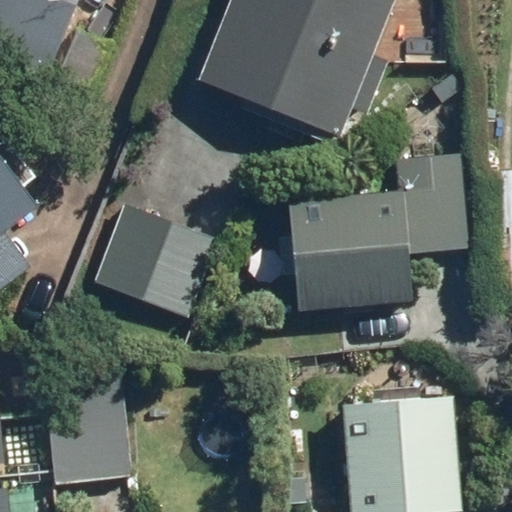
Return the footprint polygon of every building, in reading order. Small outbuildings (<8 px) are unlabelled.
[(0,0),(0,59),(49,79),(81,0),(0,0)] [(228,0),(196,81),(339,138),(352,107),(367,114),(388,62),(369,55),(391,0),(228,0)] [(42,207),(0,153),(0,292),(34,266),(8,233),(42,207)] [(399,189),(288,199),(298,311),(413,300),(409,253),(472,247),(463,153),(397,159),(399,189)] [(224,240),(124,203),(94,282),(194,319),(224,240)] [(0,352),(0,511),(18,511),(6,352),(0,352)] [(124,359),(46,368),(60,484),(137,475),(124,359)] [(454,395),(343,403),(350,511),(431,511),(462,510),(454,395)]
